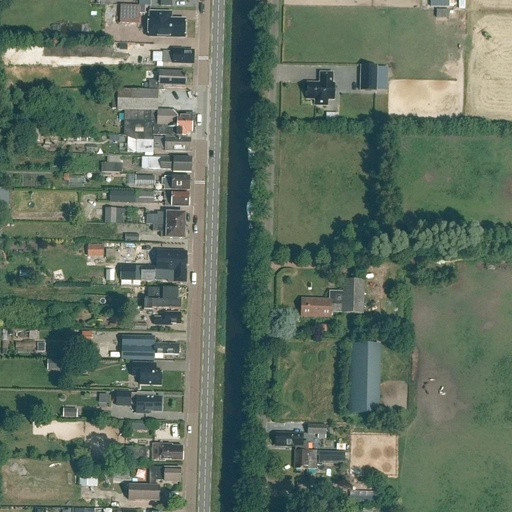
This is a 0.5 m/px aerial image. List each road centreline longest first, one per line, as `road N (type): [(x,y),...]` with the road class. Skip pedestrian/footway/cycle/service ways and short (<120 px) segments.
road 1 (unclassified): [(260,511),(275,0)]
road 2 (residential): [(190,511),(201,150)]
road 3 (secondary): [(204,511),(214,150)]
